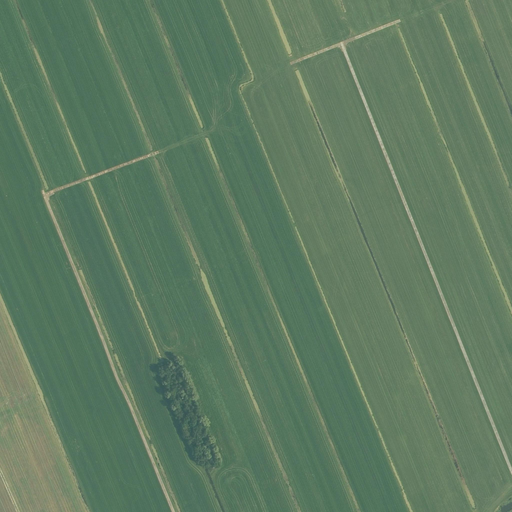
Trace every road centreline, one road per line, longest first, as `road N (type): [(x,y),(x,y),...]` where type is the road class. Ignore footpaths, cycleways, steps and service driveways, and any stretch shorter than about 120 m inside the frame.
road 1 (track): [(511,471),(342,44),(399,20)]
road 2 (track): [(173,511),(42,190)]
road 3 (track): [(43,194),(160,150)]
